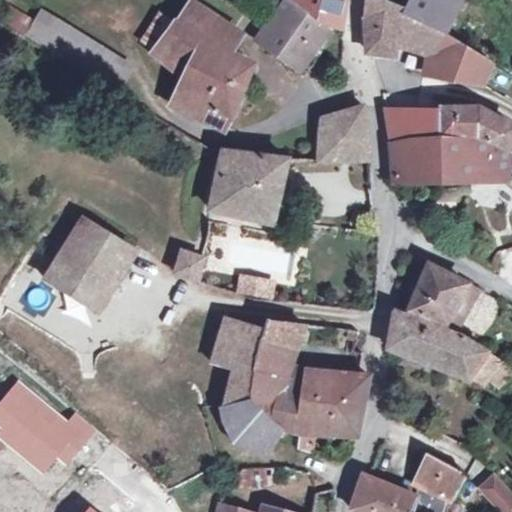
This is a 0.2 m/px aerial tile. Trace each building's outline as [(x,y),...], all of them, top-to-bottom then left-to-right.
[(330,26),(293,0),(284,0),(266,19),(258,37),(301,67),(330,26)] [(293,0),(330,26),(342,29),(345,0),(293,0)] [(491,63),(441,32),(407,11),(382,0),(365,0),(365,7),(366,27),(367,52),(389,55),(391,44),(409,48),(432,55),(428,74),(481,85),(491,63)] [(412,0),(407,11),(441,32),(453,6),(442,0),(412,0)] [(194,2),(176,24),(201,45),(215,18),(194,2)] [(27,40),(114,91),(124,74),(112,58),(42,17),(27,40)] [(201,45),(176,24),(154,51),(186,78),(173,106),(198,118),(225,128),(253,64),(230,54),(240,34),(215,18),(201,45)] [(369,159),(362,106),(321,117),(317,159),(369,159)] [(436,110),(385,111),(390,145),(393,173),(439,172),(441,182),(506,178),(506,174),(510,152),(511,142),(511,127),(480,109),(436,109),(436,110)] [(271,222),(285,161),(222,152),(209,209),(271,222)] [(135,250),(84,217),(45,278),(97,310),(135,250)] [(182,250),(175,271),(196,281),(202,258),(182,250)] [(448,319),(467,285),(428,266),(408,310),(451,327),(453,322),(448,319)] [(239,272),(235,292),(272,299),(276,279),(239,272)] [(455,330),(477,290),(467,285),(448,319),(453,322),(451,327),(455,330)] [(469,378),(487,352),(456,334),(453,335),(397,312),(395,311),(390,343),(392,349),(395,351),(469,378)] [(212,362),(253,369),(258,340),(262,330),(224,316),(216,343),(212,362)] [(289,365),(304,323),(266,319),(262,330),(258,340),(253,369),(248,397),(221,405),(224,420),(233,439),(247,447),(270,450),(274,441),(282,426),(300,430),(316,431),(357,434),(368,376),(305,370),(289,365)] [(501,360),(487,352),(469,378),(483,384),(487,379),(501,360)] [(499,387),(511,370),(511,366),(501,360),(487,379),(499,387)] [(299,435),(297,448),(313,453),(315,437),(299,435)] [(427,456),(426,454),(413,483),(414,484),(415,495),(417,498),(412,511),(413,511),(448,511),(446,511),(464,476),(427,456)] [(413,511),(412,511),(417,498),(415,495),(366,477),(363,476),(352,508),(362,511),(413,511)] [(511,511),(511,493),(494,476),(483,487),(506,511),(511,511)]
